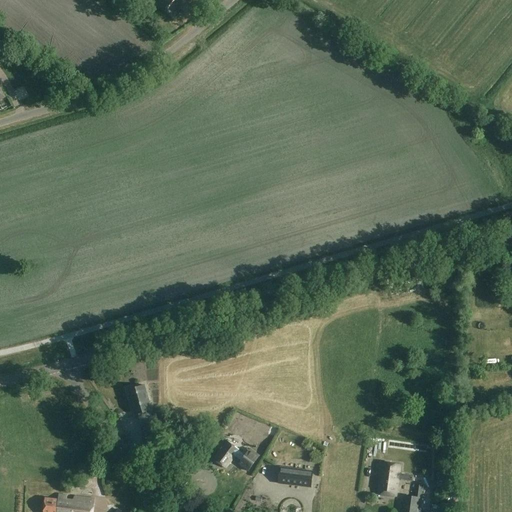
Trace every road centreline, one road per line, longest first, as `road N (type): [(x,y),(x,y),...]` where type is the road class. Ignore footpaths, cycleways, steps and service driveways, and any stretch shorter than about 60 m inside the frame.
road 1 (tertiary): [(74,361),(511,233)]
road 2 (unclassified): [(0,122),(135,73),(232,0)]
road 3 (unclassified): [(194,511),(132,457),(80,389),(74,361)]
